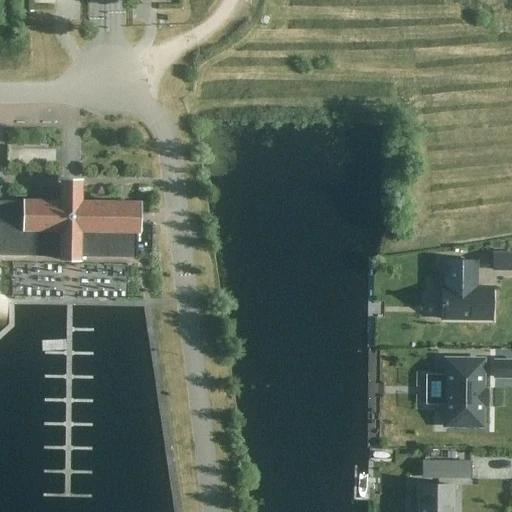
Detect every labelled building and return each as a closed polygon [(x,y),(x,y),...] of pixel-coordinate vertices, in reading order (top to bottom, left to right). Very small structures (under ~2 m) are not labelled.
[(0,201),(0,255),(60,257),(60,260),(62,260),(62,259),(77,259),(77,260),(79,260),(79,257),(136,258),(136,232),(138,232),(138,204),(79,203),(79,187),(39,187),(39,202),(0,201)] [(511,270),(511,254),(492,254),(492,270),(511,270)] [(490,320),(491,288),(475,288),(475,262),(445,261),(445,287),(441,287),(441,319),(490,320)] [(446,361),(446,405),(451,405),(450,424),(481,425),(481,375),(481,361),(472,361),(446,361)] [(494,372),(494,376),(511,376),(511,361),(494,361),(494,372)] [(438,462),(437,476),(470,476),(470,462),(438,462)] [(452,511),(453,485),(417,485),(416,511),(452,511)]
